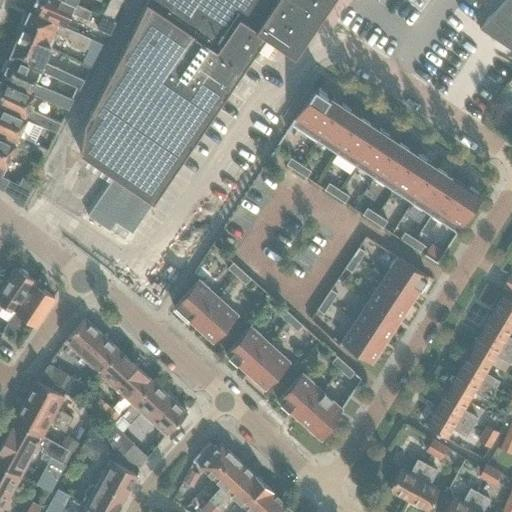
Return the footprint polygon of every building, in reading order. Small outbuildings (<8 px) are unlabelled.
[(74,4),(74,3),(67,0),(35,0),(31,12),(64,26),(70,12),(86,19),(90,11),(74,4)] [(147,0),(128,41),(72,148),(124,183),(153,203),(273,37),(289,48),(321,0),(147,0)] [(112,21),(123,1),(121,0),(109,0),(101,15),(103,16),(112,21)] [(511,0),(504,0),(479,28),(511,50),(511,0)] [(30,13),(21,34),(49,47),(55,33),(71,40),(69,46),(84,52),(85,50),(96,55),(101,44),(90,39),(30,13)] [(103,16),(97,28),(110,34),(115,23),(112,21),(103,16)] [(11,56),(39,69),(38,71),(79,89),(83,81),(42,62),(49,47),(21,34),(11,56)] [(10,58),(1,79),(27,90),(27,92),(68,110),(73,100),(33,82),(38,70),(10,58)] [(0,81),(0,106),(21,116),(20,117),(27,120),(56,133),(60,124),(28,109),(34,96),(0,81)] [(288,122),(309,136),(333,100),(312,85),(288,122)] [(333,100),(309,136),(330,150),(354,113),(333,100)] [(30,152),(35,143),(20,136),(27,120),(20,117),(0,108),(0,134),(17,142),(15,146),(30,152)] [(354,113),(330,150),(351,164),(375,127),(354,113)] [(375,127),(351,164),(372,178),(396,141),(375,127)] [(0,189),(3,192),(22,209),(35,184),(22,177),(23,176),(6,169),(16,146),(0,139),(0,189)] [(396,141),(372,178),(393,191),(417,155),(396,141)] [(417,155),(393,191),(414,205),(438,169),(417,155)] [(286,164),(296,171),(301,164),(290,158),(286,164)] [(311,171),(301,164),(296,171),(306,178),(311,171)] [(438,169),(414,205),(435,219),(459,182),(438,169)] [(459,182),(435,219),(457,233),(481,196),(459,182)] [(124,183),(104,211),(131,233),(153,203),(124,183)] [(324,190),(334,196),(339,189),(329,183),(324,190)] [(349,196),(339,189),(334,196),(344,203),(349,196)] [(373,221),(377,214),(367,208),(362,215),(373,221)] [(377,214),(373,221),(382,228),(387,221),(377,214)] [(400,239),(410,246),(414,239),(404,232),(400,239)] [(424,245),(414,239),(410,246),(420,252),(424,245)] [(352,257),(358,262),(365,252),(358,248),(352,257)] [(358,262),(352,257),(345,268),(351,272),(358,262)] [(397,257),(383,278),(414,299),(428,277),(397,257)] [(236,276),(242,270),(233,262),(227,268),(236,276)] [(21,303),(35,281),(14,267),(0,288),(0,335),(1,335),(0,334),(0,308),(3,304),(10,309),(16,299),(21,303)] [(242,270),(236,276),(245,285),(251,278),(242,270)] [(511,291),(511,276),(510,275),(503,286),(511,291)] [(414,299),(383,278),(369,299),(400,320),(414,299)] [(193,325),(218,297),(199,279),(174,307),(193,325)] [(35,326),(54,297),(34,284),(3,331),(10,336),(23,317),(35,326)] [(330,289),(324,299),(330,304),(337,294),(330,289)] [(511,301),(502,296),(491,315),(511,327),(511,301)] [(237,315),(218,297),(193,325),(213,342),(237,315)] [(324,314),(330,304),(324,299),(317,309),(324,314)] [(400,320),(369,299),(355,321),(386,341),(400,320)] [(279,315),(288,323),(293,317),(285,309),(279,315)] [(511,339),(507,336),(511,327),(491,315),(480,333),(511,351),(511,339)] [(302,325),(293,317),(288,323),(297,331),(302,325)] [(119,350),(85,319),(64,341),(98,373),(119,350)] [(386,341),(355,321),(341,342),(372,363),(386,341)] [(245,371),(270,344),(250,326),(226,354),(245,371)] [(509,363),(511,358),(511,351),(480,333),(470,351),(491,364),(496,355),(509,363)] [(289,362),(270,344),(245,371),(264,389),(289,362)] [(119,350),(98,373),(132,403),(132,404),(153,381),(119,350)] [(485,373),(491,364),(470,351),(459,370),(494,390),(499,381),(485,373)] [(340,370),(345,364),(336,356),(331,362),(340,370)] [(76,395),(86,384),(49,364),(40,375),(76,395)] [(345,364),(340,370),(349,378),(354,372),(345,364)] [(488,400),(494,390),(459,370),(448,388),(469,401),(474,392),(488,400)] [(277,401),(299,420),(324,393),(302,373),(277,401)] [(36,381),(14,420),(42,435),(49,421),(53,423),(52,425),(65,432),(72,418),(60,411),(59,412),(55,410),(63,395),(36,381)] [(187,413),(153,381),(132,404),(132,403),(121,415),(130,423),(140,411),(166,435),(187,413)] [(463,410),(469,401),(448,388),(437,406),(472,427),(477,418),(463,410)] [(503,396),(511,400),(511,391),(507,389),(503,396)] [(324,393),(299,420),(321,440),(341,409),(324,393)] [(511,410),(511,409),(511,400),(503,396),(500,403),(511,410)] [(108,407),(98,398),(91,407),(101,415),(108,407)] [(466,436),(472,427),(437,406),(426,425),(447,438),(452,428),(466,436)] [(14,420),(3,440),(0,446),(0,463),(20,475),(37,444),(42,446),(40,450),(62,462),(68,450),(61,445),(42,435),(14,420)] [(133,442),(113,424),(104,433),(116,453),(139,466),(147,456),(133,443),(133,442)] [(481,433),(494,440),(498,433),(486,426),(481,433)] [(490,448),(494,440),(481,433),(477,440),(490,448)] [(511,452),(511,435),(506,433),(499,449),(511,454),(511,452)] [(104,444),(87,434),(78,450),(95,460),(104,444)] [(66,435),(61,445),(68,450),(69,449),(72,451),(77,441),(66,435)] [(433,455),(440,444),(432,440),(425,451),(433,455)] [(213,478),(234,456),(220,443),(215,448),(209,442),(193,460),(213,478)] [(448,449),(440,444),(433,455),(440,459),(452,467),(456,459),(446,452),(448,449)] [(203,511),(209,511),(249,469),(234,456),(213,478),(221,486),(209,500),(201,509),(203,511)] [(52,485),(63,466),(51,459),(40,479),(52,485)] [(408,500),(427,465),(418,459),(410,473),(400,468),(388,490),(408,500)] [(85,505),(99,511),(116,511),(137,475),(110,460),(95,487),(92,485),(89,485),(84,494),(85,497),(88,499),(85,505)] [(0,463),(0,511),(20,475),(0,463)] [(437,470),(427,465),(408,500),(427,511),(439,489),(430,484),(437,470)] [(478,477),(486,481),(493,469),(486,465),(478,477)] [(194,487),(201,475),(190,469),(184,481),(194,487)] [(243,506),(264,483),(249,469),(209,511),(220,511),(221,511),(222,511),(234,498),(243,506)] [(493,469),(486,481),(494,485),(501,473),(493,469)] [(265,511),(279,497),(264,483),(243,506),(249,511),(265,511)] [(469,511),(480,493),(471,488),(462,503),(452,497),(444,511),(469,511)] [(61,511),(70,497),(58,489),(48,506),(58,511),(61,511)] [(482,511),(490,499),(480,493),(469,511),(482,511)] [(503,511),(511,511),(511,497),(508,496),(501,511),(503,511)] [(294,511),(279,497),(265,511),(294,511)]
